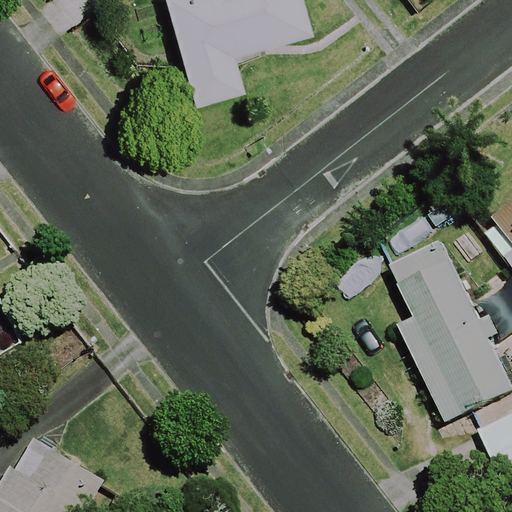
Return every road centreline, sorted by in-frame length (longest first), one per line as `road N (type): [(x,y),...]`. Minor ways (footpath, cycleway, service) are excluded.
road 1 (residential): [(169,287),(511,21)]
road 2 (residential): [(342,511),(169,287)]
road 3 (residential): [(169,287),(0,67)]
